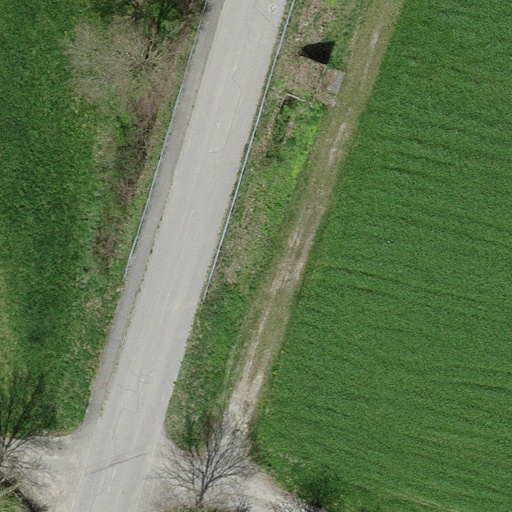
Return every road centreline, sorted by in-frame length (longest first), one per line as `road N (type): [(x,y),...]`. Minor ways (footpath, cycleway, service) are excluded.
road 1 (unclassified): [(259,0),(94,511)]
road 2 (track): [(0,457),(105,475),(215,511)]
